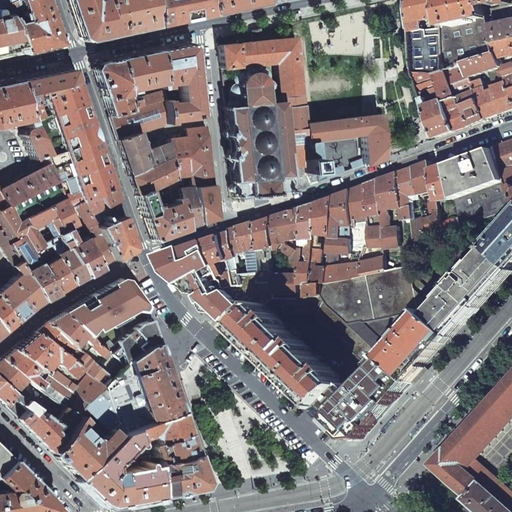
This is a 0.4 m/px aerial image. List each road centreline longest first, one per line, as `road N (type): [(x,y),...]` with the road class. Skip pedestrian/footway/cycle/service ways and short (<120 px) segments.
road 1 (residential): [(370,499),(186,318),(145,253)]
road 2 (residential): [(224,225),(511,125)]
road 3 (residential): [(145,253),(76,51)]
road 4 (residential): [(370,499),(511,339)]
road 5 (residential): [(201,26),(224,225)]
road 6 (residential): [(145,253),(44,309),(0,347)]
road 7 (residential): [(0,421),(93,511)]
road 8 (residential): [(201,26),(76,51)]
road 9 (residential): [(322,0),(201,26)]
